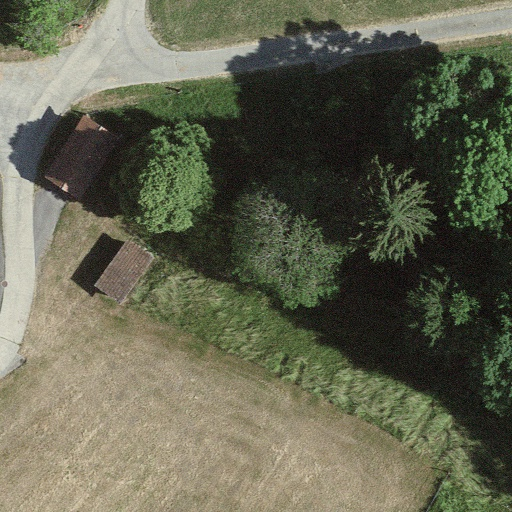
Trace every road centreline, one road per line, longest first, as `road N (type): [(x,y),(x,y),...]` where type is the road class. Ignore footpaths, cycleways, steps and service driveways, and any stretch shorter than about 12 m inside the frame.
road 1 (track): [(100,59),(511,16)]
road 2 (track): [(11,104),(100,59),(129,0)]
